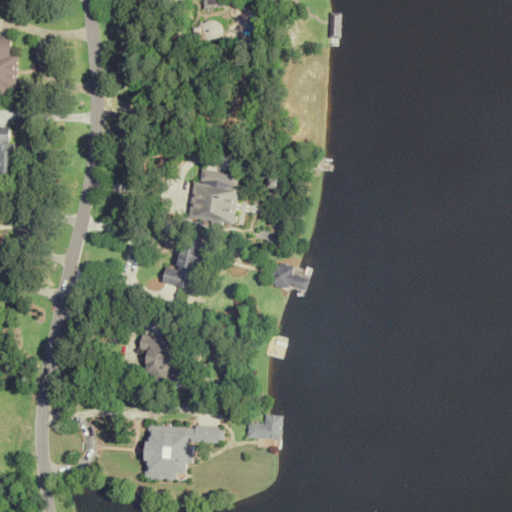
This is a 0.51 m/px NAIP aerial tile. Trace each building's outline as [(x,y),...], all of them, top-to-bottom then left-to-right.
[(200,0),(201,8),(227,7),(226,0),(200,0)] [(343,37),(342,13),(331,14),(331,37),(343,37)] [(18,55),(13,55),(13,36),(0,36),(0,96),(17,97),(18,55)] [(11,143),(12,127),(0,126),(0,179),(19,180),(19,143),(11,143)] [(199,168),(191,213),(234,220),(241,175),(199,168)] [(177,270),(168,267),(164,282),(196,290),(208,244),(185,238),(177,270)] [(295,278),(292,263),(269,267),(274,290),(308,283),(307,276),(295,278)] [(150,351),(145,378),(178,383),(185,338),(143,332),(140,350),(150,351)] [(281,415),(264,414),(263,424),(246,423),(246,438),(280,440),(281,415)] [(145,477),(187,478),(187,463),(192,464),(193,442),(222,444),(223,427),(147,424),(145,477)]
